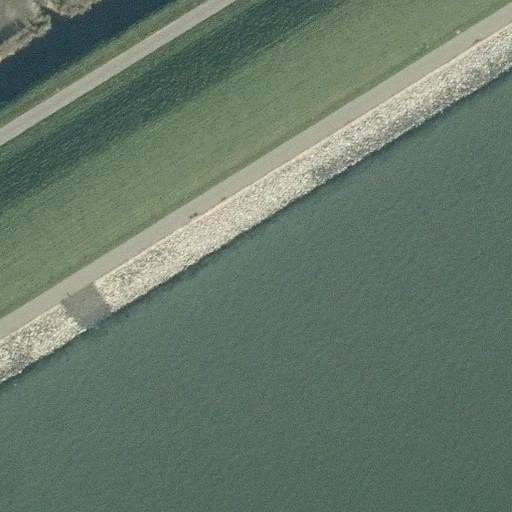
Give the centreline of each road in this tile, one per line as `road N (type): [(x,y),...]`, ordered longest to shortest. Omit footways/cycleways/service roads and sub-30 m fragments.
road 1 (unclassified): [(0,347),(511,29)]
road 2 (unclassified): [(239,0),(0,147)]
